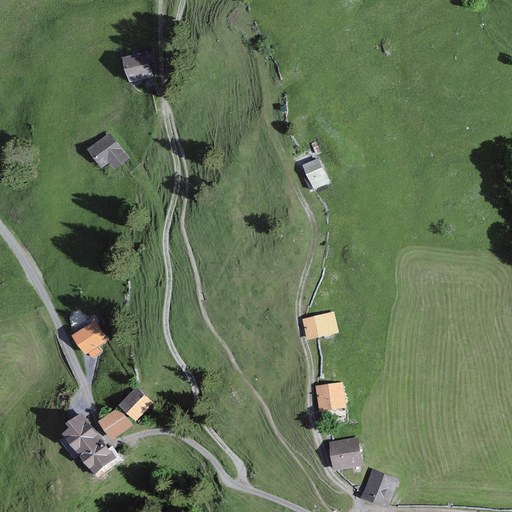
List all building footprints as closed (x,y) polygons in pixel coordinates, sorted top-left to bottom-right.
[(153,52),(131,57),(138,84),(160,79),(153,52)] [(117,159),(123,166),(135,156),(115,131),(95,147),(110,165),(117,159)] [(335,183),(324,157),(309,164),(320,189),(335,183)] [(341,312),(309,319),(313,339),(345,332),(341,312)] [(114,338),(99,319),(80,333),(96,353),(114,338)] [(349,382),(322,386),(325,409),(353,405),(349,382)] [(155,403),(135,387),(121,405),(141,420),(155,403)] [(135,426),(120,408),(102,422),(117,440),(135,426)] [(110,448),(83,414),(70,424),(74,428),(65,435),(101,480),(126,460),(114,445),(110,448)] [(367,436),(337,441),(341,468),(372,463),(367,436)] [(406,477),(377,465),(366,491),(395,504),(406,477)]
